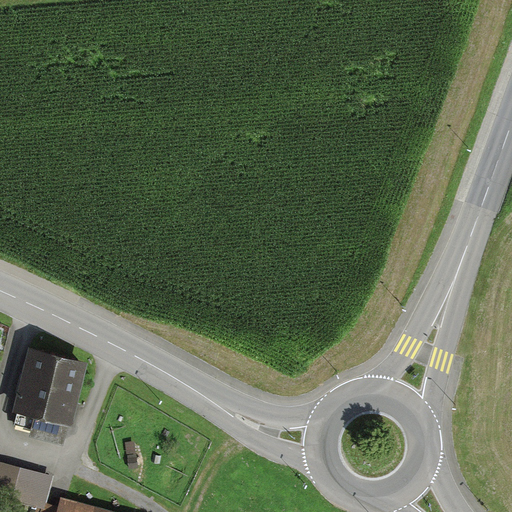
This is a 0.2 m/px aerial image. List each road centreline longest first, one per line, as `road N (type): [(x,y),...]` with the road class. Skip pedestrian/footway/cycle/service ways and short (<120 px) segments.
road 1 (primary): [(0,290),(202,395)]
road 2 (tertiary): [(424,432),(460,263)]
road 3 (tertiary): [(460,263),(376,392)]
road 4 (tertiary): [(460,263),(511,121)]
road 5 (primary): [(202,395),(246,435),(325,467)]
road 6 (primary): [(333,410),(265,413),(202,395)]
